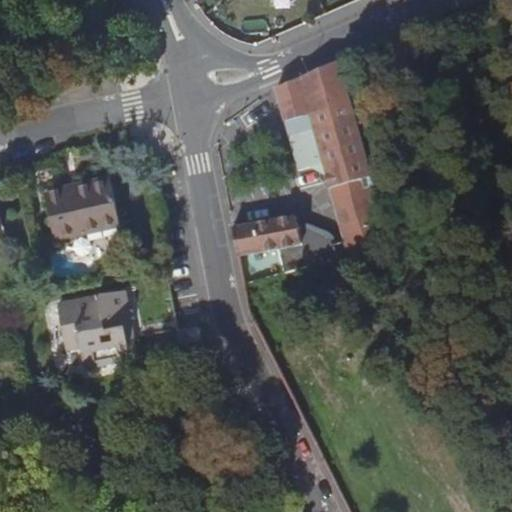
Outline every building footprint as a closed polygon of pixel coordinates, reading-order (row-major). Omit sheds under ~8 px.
[(280,246),(287,273),(338,261),(337,255),(387,241),(341,62),(277,90),(286,123),(298,119),(302,133),(290,137),(300,172),(325,165),(347,242),(338,244),(334,236),(325,225),(312,220),(298,218),(294,218),(294,215),(235,229),(241,257),(280,246)] [(286,123),(290,137),(302,133),(298,119),(286,123)] [(44,195),(53,243),(82,237),(81,233),(119,226),(109,180),(88,184),(89,190),(78,192),(77,189),(44,195)] [(123,331),(132,330),(125,293),(57,307),(67,353),(81,350),(85,370),(129,361),(128,356),(123,331)] [(123,331),(128,356),(137,354),(132,330),(123,331)]
